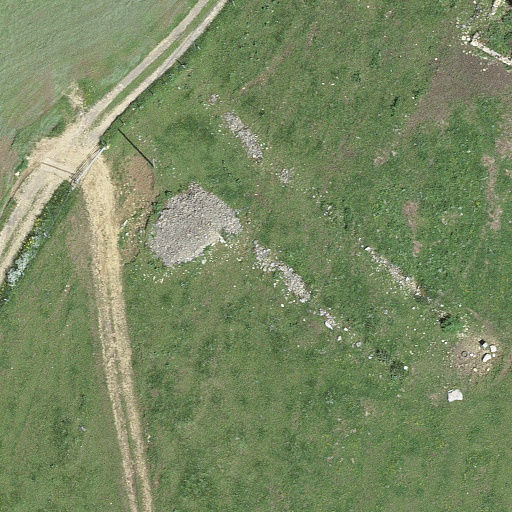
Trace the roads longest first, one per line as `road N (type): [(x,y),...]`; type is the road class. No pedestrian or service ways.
road 1 (track): [(142,511),(112,328),(103,201),(78,141)]
road 2 (track): [(215,0),(55,168),(0,263)]
